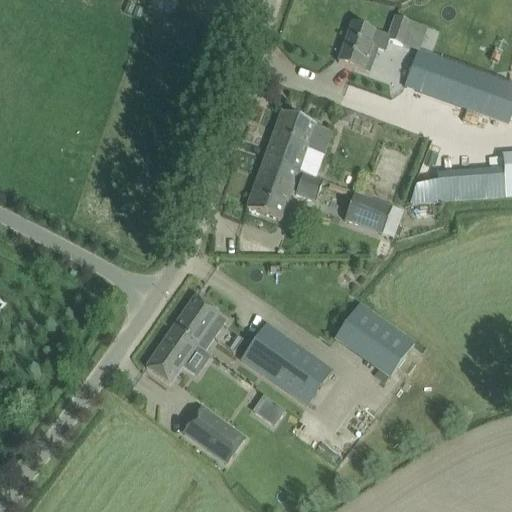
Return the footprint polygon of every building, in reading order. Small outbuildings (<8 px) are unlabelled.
[(402,47),(411,24),(396,18),(389,37),(387,42),(388,42),(402,47)] [(379,34),(358,26),(353,24),(338,64),(357,71),(365,74),(374,49),(379,34)] [(511,117),(511,85),(417,51),(403,89),(508,128),(511,117)] [(264,162),(298,175),(307,150),(324,157),(332,133),(315,127),(316,126),(282,114),(264,162)] [(504,170),(436,175),(439,206),(511,200),(511,156),(503,157),(504,170)] [(298,175),(264,162),(247,210),(265,217),(280,223),(291,194),(296,196),(295,198),(315,205),(323,184),(298,175)] [(374,202),(366,199),(355,195),(344,223),(363,230),(374,202)] [(218,317),(220,315),(195,298),(171,333),(195,350),(196,348),(206,355),(227,323),(218,317)] [(364,306),(341,344),(401,379),(423,341),(364,306)] [(241,362),(258,374),(307,408),(321,388),(332,373),(266,327),(241,362)] [(195,350),(171,333),(146,369),(170,386),(195,350)] [(202,410),(184,435),(226,466),(245,441),(202,410)]
